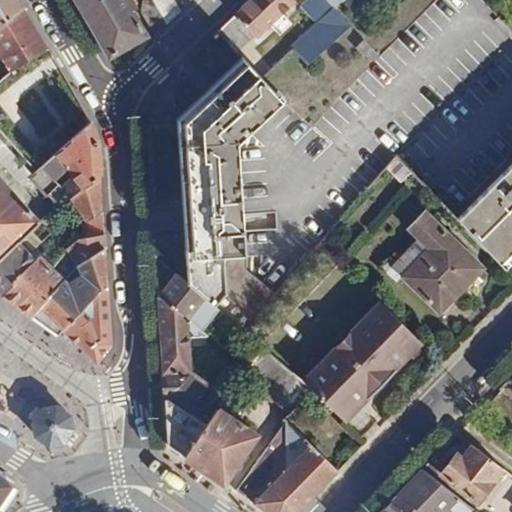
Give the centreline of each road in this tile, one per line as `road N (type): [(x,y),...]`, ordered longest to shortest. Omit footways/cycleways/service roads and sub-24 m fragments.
road 1 (residential): [(136,385),(124,139),(114,101)]
road 2 (tertiary): [(334,511),(511,330)]
road 3 (residential): [(114,101),(220,0)]
